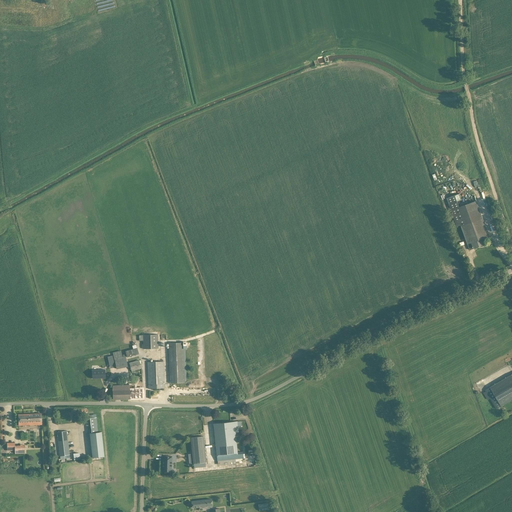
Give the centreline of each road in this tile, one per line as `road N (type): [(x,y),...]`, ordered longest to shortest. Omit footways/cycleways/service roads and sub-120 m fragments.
road 1 (unclassified): [(511,270),(249,399),(145,404)]
road 2 (track): [(459,0),(476,140),(511,242)]
road 3 (unclassified): [(145,404),(0,404)]
